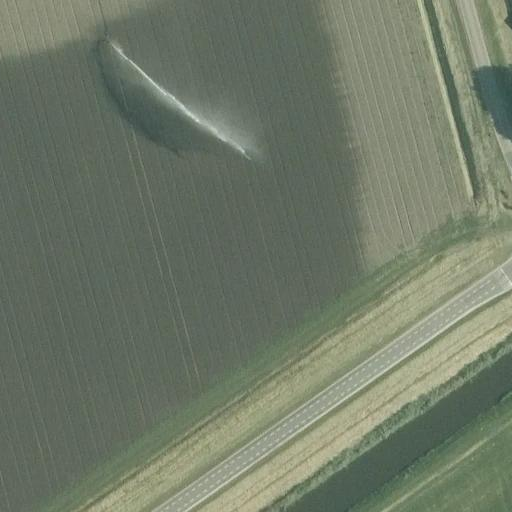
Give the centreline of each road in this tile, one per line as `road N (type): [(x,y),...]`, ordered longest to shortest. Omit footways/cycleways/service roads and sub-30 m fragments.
road 1 (tertiary): [(175,511),(511,272)]
road 2 (unclassified): [(511,152),(465,0)]
